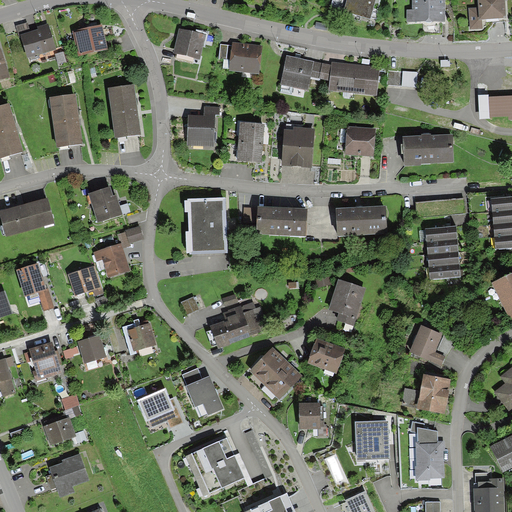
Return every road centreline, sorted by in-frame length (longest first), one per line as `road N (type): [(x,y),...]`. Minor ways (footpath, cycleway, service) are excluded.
road 1 (residential): [(132,0),(399,52),(511,49)]
road 2 (residential): [(459,184),(256,189),(161,176)]
road 3 (residential): [(455,511),(464,372),(511,338)]
road 4 (residential): [(161,176),(164,120),(132,0)]
road 5 (residential): [(254,405),(162,451),(183,511)]
road 6 (residential): [(161,176),(63,174),(0,190)]
road 7 (residential): [(0,348),(156,301)]
road 8 (residential): [(254,405),(156,301)]
road 9 (residential): [(156,301),(149,259),(161,176)]
road 10 (residential): [(319,511),(275,426),(254,405)]
road 11 (unknown): [(213,363),(324,317)]
